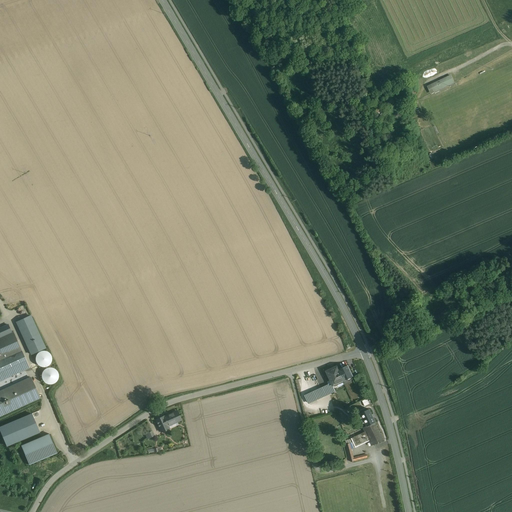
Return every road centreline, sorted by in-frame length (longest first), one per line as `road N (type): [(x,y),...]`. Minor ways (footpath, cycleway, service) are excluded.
road 1 (secondary): [(162,0),(364,352)]
road 2 (unclassified): [(32,511),(58,474),(139,418),(291,371)]
road 3 (unclassified): [(511,264),(462,303),(364,352)]
road 4 (secondary): [(364,352),(408,511)]
road 5 (unclassified): [(374,458),(317,469),(291,371)]
